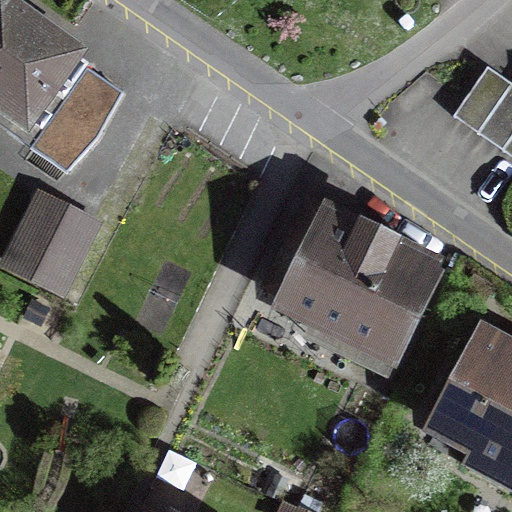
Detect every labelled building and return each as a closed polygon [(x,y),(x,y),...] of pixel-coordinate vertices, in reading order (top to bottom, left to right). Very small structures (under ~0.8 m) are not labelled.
[(81,43),(22,0),(0,0),(0,105),(18,119),(8,132),(64,172),(122,92),(88,67),(73,89),(57,77),(81,43)] [(511,82),(487,65),(454,113),(511,153),(511,82)] [(107,218),(37,186),(0,264),(70,296),(107,218)] [(458,255),(334,198),(283,309),(407,366),(458,255)] [(511,331),(488,319),(436,432),(511,470),(511,331)]
